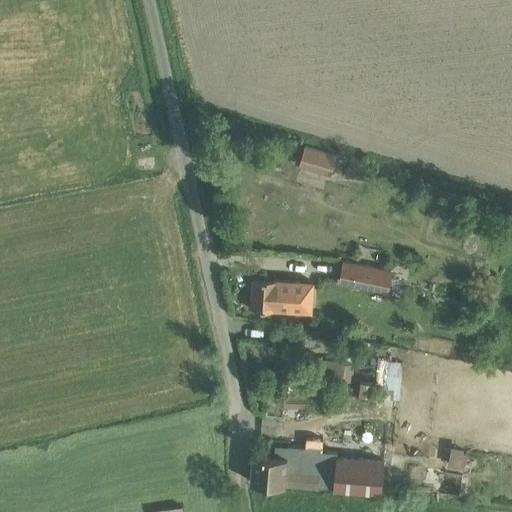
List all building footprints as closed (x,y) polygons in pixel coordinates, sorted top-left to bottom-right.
[(335,156),(304,146),(298,167),(329,176),(335,156)] [(344,261),(340,282),(385,291),(390,270),(344,261)] [(252,278),(250,307),(311,311),(313,282),(252,278)] [(379,307),(377,325),(410,329),(412,312),(379,307)] [(312,358),(310,380),(342,382),(351,382),(353,364),(343,363),(344,362),(312,358)] [(359,382),(358,393),(371,394),(372,383),(359,382)] [(282,393),(282,406),(307,407),(308,395),(282,393)] [(334,489),(336,456),(337,452),(321,451),(321,445),(306,444),(306,446),(276,444),(275,453),(262,452),(262,454),(253,453),(251,481),(318,487),(334,489)] [(473,467),(475,450),(459,447),(457,464),(473,467)] [(336,456),(334,489),(382,493),(382,488),(384,459),(336,456)]
